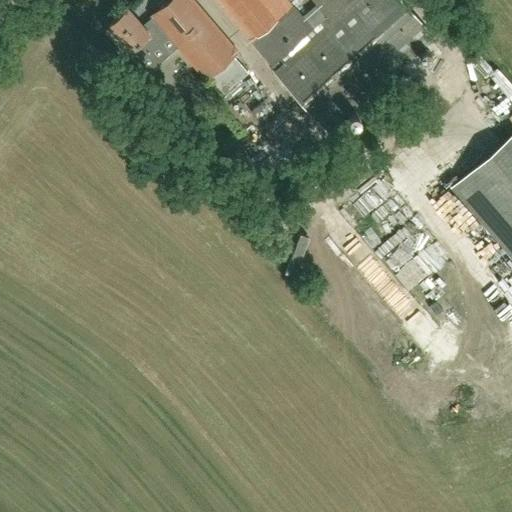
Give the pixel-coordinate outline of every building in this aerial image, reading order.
[(206,79),(237,52),(192,0),(169,0),(152,16),(155,19),(144,29),(128,9),(106,28),(128,54),(135,61),(167,33),(206,79)] [(217,0),(272,63),(312,29),(287,0),(217,0)] [(401,0),(357,0),(352,5),(325,29),(325,28),(275,73),(328,132),(434,37),(401,0)] [(312,0),(328,18),(349,0),(312,0)] [(233,92),(257,73),(243,55),(218,74),(233,92)] [(511,253),(511,136),(455,186),(511,253)]
